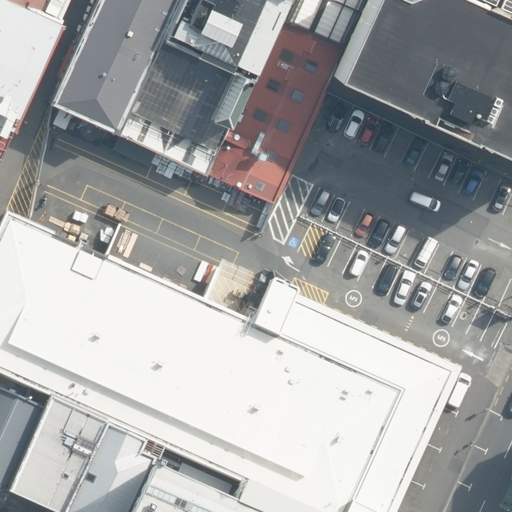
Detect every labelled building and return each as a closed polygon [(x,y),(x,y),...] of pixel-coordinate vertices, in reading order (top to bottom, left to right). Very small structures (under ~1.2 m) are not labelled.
[(66,0),(0,0),(0,145),(9,127),(58,19),(66,0)] [(161,34),(176,0),(92,0),(47,99),(51,101),(116,131),(161,34)] [(284,0),(176,0),(161,34),(231,64),(209,113),(229,122),(284,0)] [(284,0),(229,122),(207,171),(273,202),(322,95),(332,73),(367,0),(284,0)] [(511,0),(367,0),(332,73),(361,85),(511,153),(511,151),(511,0)] [(207,171),(229,122),(209,113),(231,64),(161,34),(116,131),(206,173),(207,171)] [(28,223),(4,212),(0,221),(0,374),(49,396),(105,421),(145,439),(238,481),(307,511),(397,511),(462,368),(296,294),(298,291),(289,287),(290,284),(281,280),(280,283),(271,280),(252,322),(28,223)] [(0,485),(6,488),(43,405),(0,386),(0,485)] [(61,511),(105,421),(49,396),(43,405),(6,488),(61,511)] [(61,511),(62,511),(122,511),(149,455),(138,450),(145,439),(105,421),(61,511)] [(307,511),(238,481),(228,492),(149,455),(122,511),(307,511)]
